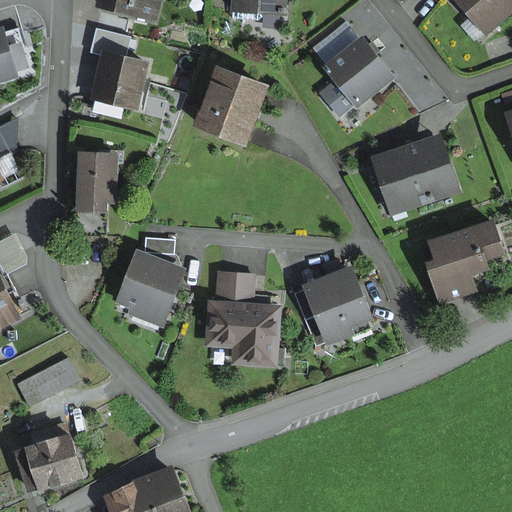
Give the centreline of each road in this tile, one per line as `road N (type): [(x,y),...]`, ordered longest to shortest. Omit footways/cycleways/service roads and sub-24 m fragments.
road 1 (residential): [(63,0),(50,279),(66,313),(192,449)]
road 2 (residential): [(192,449),(408,376),(511,325)]
road 3 (residential): [(391,0),(442,73),(465,84),(511,69)]
road 4 (residential): [(61,511),(192,449)]
